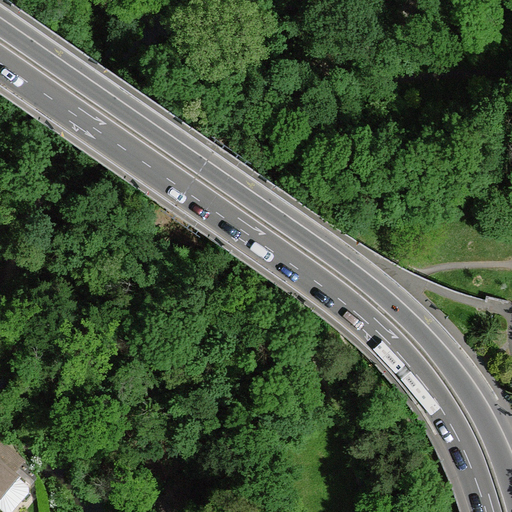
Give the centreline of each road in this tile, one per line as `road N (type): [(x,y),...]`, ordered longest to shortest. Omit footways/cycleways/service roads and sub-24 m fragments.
road 1 (track): [(424,0),(264,120),(220,138),(94,145),(65,159),(44,185),(9,298),(15,345),(69,425),(131,491),(167,511)]
road 2 (primary): [(511,473),(481,407),(401,310),(0,25)]
road 3 (primary): [(0,62),(382,335),(450,423),(486,511)]
